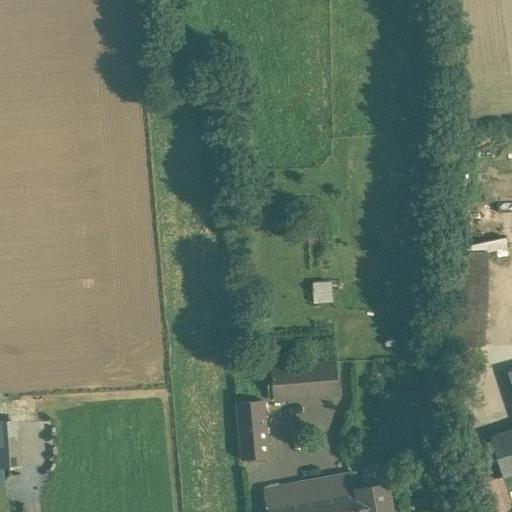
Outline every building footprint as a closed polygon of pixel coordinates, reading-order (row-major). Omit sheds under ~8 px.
[(487,328),(489,252),(469,251),(469,253),(460,253),(460,254),(454,254),(453,331),(470,331),(470,328),(487,328)] [(336,362),(270,367),(273,400),(338,394),(336,362)] [(263,401),(235,403),(238,430),(266,428),(263,401)] [(16,424),(0,425),(0,467),(19,467),(16,424)] [(266,428),(238,430),(241,459),(268,457),(266,428)] [(511,429),(489,437),(502,477),(511,474),(511,429)] [(340,494),(266,507),(267,511),(358,511),(355,490),(352,472),(337,475),(340,494)] [(337,475),(263,489),(266,507),(340,494),(337,475)] [(392,511),(387,484),(355,490),(358,511),(392,511)]
